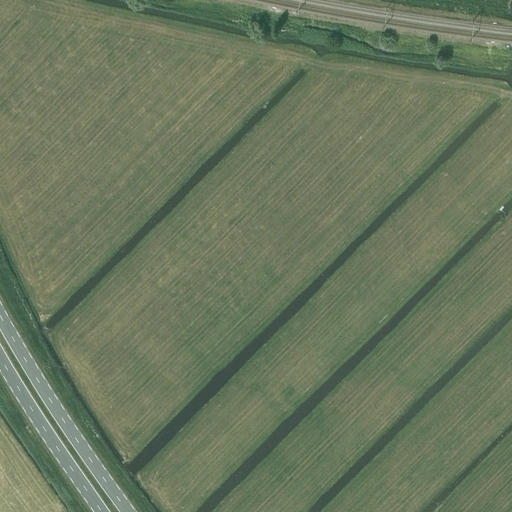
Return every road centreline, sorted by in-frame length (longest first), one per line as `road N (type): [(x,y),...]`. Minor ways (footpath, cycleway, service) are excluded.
road 1 (track): [(511,93),(212,42)]
road 2 (primary): [(128,511),(0,313)]
road 3 (primary): [(0,356),(102,511)]
